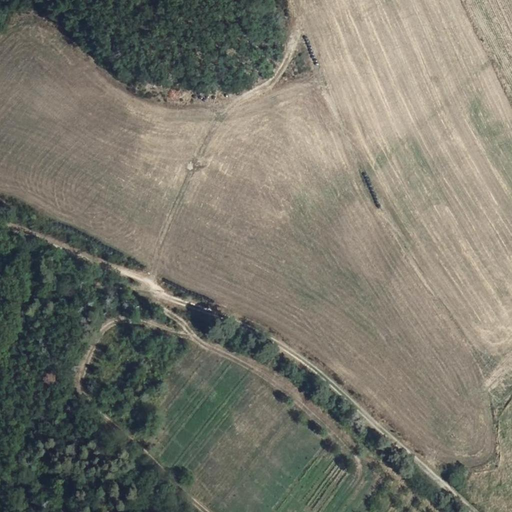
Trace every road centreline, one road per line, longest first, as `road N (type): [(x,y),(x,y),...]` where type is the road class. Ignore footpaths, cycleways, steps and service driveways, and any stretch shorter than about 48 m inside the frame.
road 1 (track): [(474,511),(299,361),(152,290)]
road 2 (track): [(152,290),(72,243),(0,226)]
